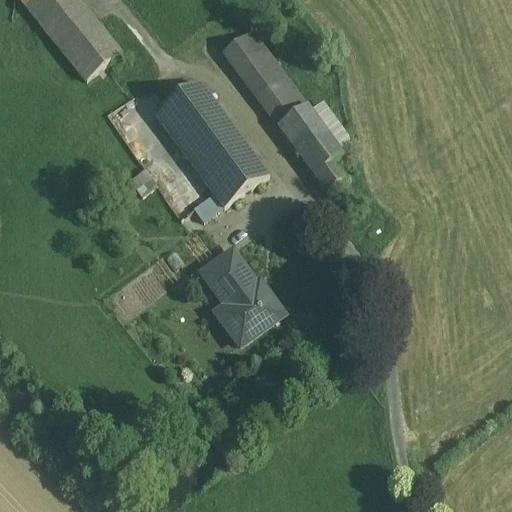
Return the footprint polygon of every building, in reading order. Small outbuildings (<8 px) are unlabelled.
[(56,0),(18,0),(33,19),(56,0)] [(109,43),(74,0),(56,0),(33,19),(40,27),(50,40),(74,70),(109,43)] [(218,17),(203,0),(129,0),(173,53),(218,17)] [(241,45),(225,56),(237,72),(264,52),(253,37),(254,37),(253,36),(241,45)] [(109,43),(74,70),(87,86),(122,59),(109,43)] [(264,52),(237,72),(258,102),(286,82),(264,52)] [(258,102),(257,102),(279,132),(308,112),(286,82),(258,102)] [(270,182),(200,88),(155,120),(224,215),(270,182)] [(312,117),(344,161),(352,154),(350,142),(324,107),(312,117)] [(312,117),(308,111),(308,112),(279,132),(327,198),(345,185),(333,168),(344,161),(312,117)] [(157,191),(145,175),(131,186),(143,202),(157,191)] [(262,300),(233,259),(204,281),(227,313),(217,320),(241,353),(283,322),(265,298),(262,300)]
